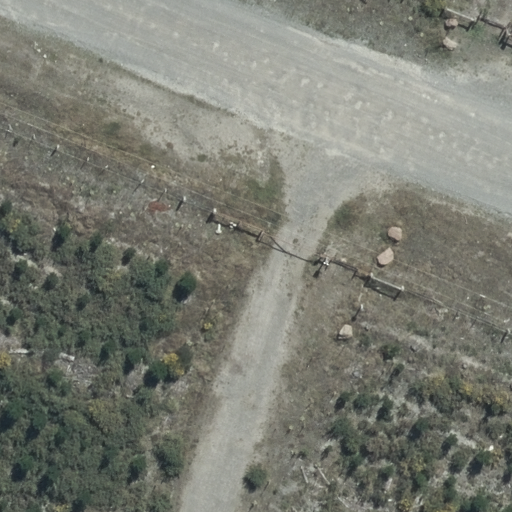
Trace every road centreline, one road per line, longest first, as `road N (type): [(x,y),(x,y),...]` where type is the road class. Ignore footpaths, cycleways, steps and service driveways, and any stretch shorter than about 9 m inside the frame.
road 1 (unclassified): [(265,511),(336,264),(390,135)]
road 2 (unclassified): [(390,135),(68,0)]
road 3 (unclassified): [(511,185),(390,135)]
